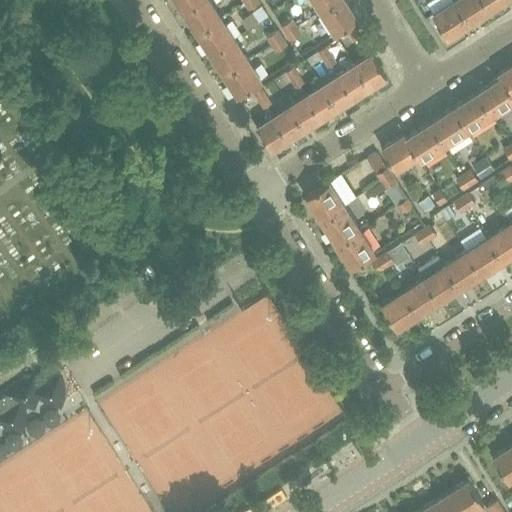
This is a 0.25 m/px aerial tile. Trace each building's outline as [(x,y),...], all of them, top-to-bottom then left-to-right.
[(176,0),(184,10),(199,0),(176,0)] [(199,0),(184,10),(197,31),(220,16),(208,0),(199,0)] [(260,1),(259,0),(244,0),(243,1),(249,9),(260,1)] [(335,0),(314,0),(321,9),(335,0)] [(335,0),(321,9),(335,32),(357,19),(344,0),(335,0)] [(447,37),(469,23),(454,0),(452,0),(433,13),(447,37)] [(454,0),(469,23),(490,9),(484,0),(454,0)] [(484,0),(490,9),(504,0),(484,0)] [(262,5),(252,11),(259,22),(269,15),(262,5)] [(197,31),(211,52),(233,37),(220,16),(197,31)] [(281,24),(286,32),(297,25),(297,24),(292,17),(281,24)] [(301,32),(297,25),(286,32),(290,39),(301,32)] [(355,26),(347,31),(354,42),(362,37),(355,26)] [(277,28),(266,36),(271,42),(282,35),(277,28)] [(287,43),(282,35),(271,42),(276,50),(287,43)] [(211,52),(224,73),(247,58),(233,37),(211,52)] [(325,44),(317,50),(322,57),(330,52),(325,44)] [(336,61),(330,52),(322,57),(328,66),(336,61)] [(386,75),(371,52),(354,63),(369,86),(386,75)] [(238,94),(261,80),(247,58),(224,73),(238,94)] [(511,62),(506,67),(498,71),(501,75),(511,92),(511,62)] [(354,63),(338,74),(353,96),(369,86),(354,63)] [(293,65),(285,71),(290,79),(298,73),(293,65)] [(304,81),(298,73),(290,79),(296,87),(304,81)] [(338,74),(322,84),(337,106),(353,96),(338,74)] [(511,92),(501,75),(481,88),(476,91),(491,113),(511,99),(511,92)] [(322,84),(306,94),(320,117),(337,106),(322,84)] [(261,86),(253,92),(258,99),(266,94),(261,86)] [(476,91),(469,95),(453,105),(468,128),(491,113),(476,91)] [(271,102),(266,94),(258,99),(263,107),(271,102)] [(306,94),(290,104),(304,127),(320,117),(306,94)] [(290,104),(274,114),(288,137),(304,127),(290,104)] [(453,105),(434,118),(430,120),(445,143),(468,128),(453,105)] [(257,125),(271,148),(288,137),(274,114),(257,125)] [(430,120),(422,125),(406,135),(418,154),(420,158),(445,143),(430,120)] [(395,168),(396,168),(418,154),(406,135),(404,132),(381,146),(395,168)] [(510,159),(511,157),(511,146),(510,143),(503,148),(510,159)] [(376,150),(366,157),(376,172),(376,173),(381,181),(392,173),(387,166),(376,150)] [(481,177),(494,169),(485,155),(472,163),(481,177)] [(511,178),(511,166),(511,165),(510,164),(503,169),(510,180),(511,178)] [(478,179),(477,178),(470,168),(464,172),(471,184),(478,179)] [(503,185),(510,180),(503,169),(496,173),(482,183),(489,194),(503,185)] [(463,189),(471,184),(464,172),(455,178),(463,189)] [(397,181),(392,173),(381,181),(385,188),(397,181)] [(328,180),(306,195),(321,219),(344,204),(328,180)] [(368,188),(372,195),(379,191),(374,184),(368,188)] [(432,193),(439,204),(447,199),(440,188),(432,193)] [(475,202),(468,191),(461,195),(468,207),(475,202)] [(435,205),(429,195),(418,201),(424,211),(435,205)] [(460,211),(468,207),(461,195),(453,200),(460,211)] [(401,212),(412,204),(407,196),(407,197),(396,204),(401,212)] [(440,209),(446,219),(454,214),(448,203),(440,209)] [(321,219),(336,242),(359,227),(344,204),(321,219)] [(436,234),(428,223),(422,227),(429,239),(436,234)] [(511,229),(508,223),(487,236),(502,260),(511,253),(511,229)] [(351,266),(374,252),(359,227),(336,242),(351,266)] [(422,244),(429,239),(422,227),(414,233),(422,244)] [(487,236),(466,250),(481,273),(502,260),(487,236)] [(394,262),(387,250),(380,254),(388,265),(394,262)] [(466,250),(445,263),(460,287),(481,273),(466,250)] [(379,271),(388,265),(380,254),(372,259),(379,271)] [(445,263),(424,276),(439,300),(460,287),(445,263)] [(424,276),(403,290),(418,313),(439,300),(424,276)] [(396,327),(418,313),(403,290),(381,304),(396,327)] [(36,362),(44,357),(30,334),(22,340),(22,341),(15,345),(21,356),(29,352),(36,362)] [(61,405),(63,400),(66,396),(60,374),(38,385),(33,376),(0,396),(0,424),(14,431),(22,431),(26,423),(26,407),(34,407),(38,399),(52,406),(61,405)] [(511,442),(493,455),(508,479),(511,476),(511,442)] [(468,478),(443,494),(454,511),(467,511),(483,502),(468,478)] [(454,511),(443,494),(420,509),(421,511),(454,511)] [(505,511),(497,498),(486,505),(489,511),(505,511)]
